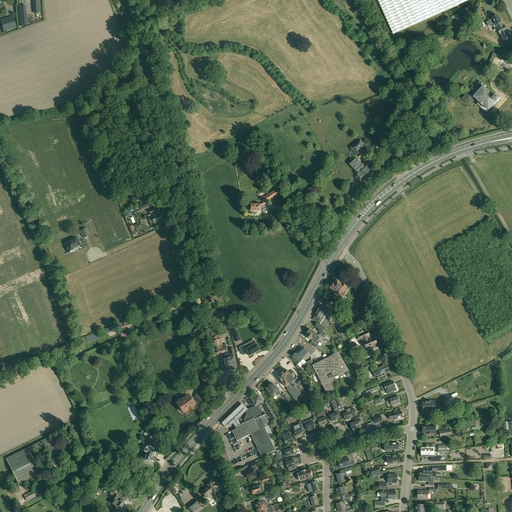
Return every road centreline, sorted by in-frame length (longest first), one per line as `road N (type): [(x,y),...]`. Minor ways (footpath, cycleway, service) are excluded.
road 1 (track): [(226,396),(166,164)]
road 2 (primary): [(208,425),(284,342),(336,250)]
road 3 (primary): [(336,250),(411,174),(511,138)]
road 4 (residential): [(411,430),(406,379),(359,269),(336,250)]
road 5 (track): [(135,0),(145,86),(166,164)]
